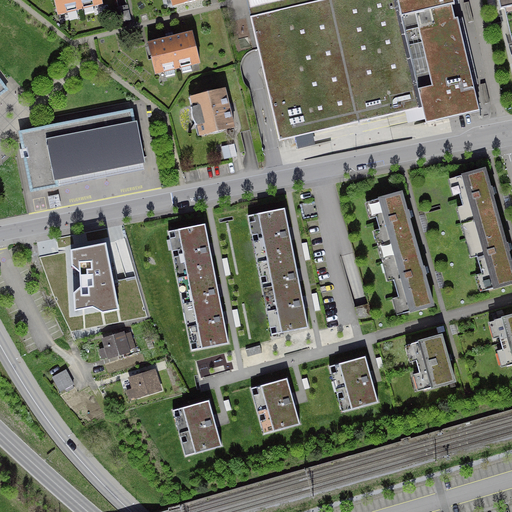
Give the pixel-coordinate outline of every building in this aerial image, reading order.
[(101,5),(99,0),(52,0),(57,16),(66,13),(67,18),(76,16),(75,11),(83,9),(84,14),(93,12),(92,7),(101,5)] [(244,0),(249,18),(324,0),(244,0)] [(400,18),(396,0),(324,0),(249,18),(258,57),(278,142),(337,128),(422,108),(400,18)] [(453,0),(396,0),(400,18),(455,5),(454,3),(453,0)] [(511,64),(511,0),(497,0),(499,10),(503,9),(511,47),(511,56),(510,56),(511,64)] [(473,83),(455,5),(400,18),(422,108),(425,125),(480,112),(473,83)] [(199,64),(191,33),(147,44),(154,75),(164,72),(165,77),(174,75),(173,70),(180,68),(181,73),(190,71),(189,66),(199,64)] [(230,116),(227,104),(223,90),(190,98),(192,108),(190,109),(191,118),(194,127),(197,126),(199,136),(233,128),(230,116)] [(55,180),(143,163),(135,123),(133,123),(130,111),(19,133),(30,191),(56,186),(55,180)] [(484,170),(454,178),(466,221),(478,218),(498,287),(511,283),(511,270),(507,251),(508,251),(507,248),(506,245),(505,245),(491,195),(492,195),(491,192),(490,189),(489,189),(484,170)] [(423,268),(422,268),(408,219),(409,218),(408,215),(407,212),(406,212),(401,193),(370,202),(402,314),(432,306),(423,275),(425,275),(424,271),(423,268)] [(49,209),(60,207),(57,195),(47,197),(49,209)] [(302,302),(295,269),(288,229),(284,209),(253,215),(276,334),(307,328),(302,302)] [(228,344),(222,318),(216,285),(208,245),(204,225),(173,231),(196,350),(228,344)] [(130,302),(129,299),(125,287),(112,291),(108,281),(99,283),(98,280),(86,284),(87,287),(76,290),(81,306),(113,297),(116,306),(130,302)] [(511,364),(511,315),(494,321),(506,367),(511,364)] [(117,333),(113,334),(114,338),(103,341),(108,357),(126,351),(126,350),(133,348),(129,333),(122,336),(121,335),(117,336),(117,333)] [(440,336),(410,344),(423,390),(453,382),(447,362),(446,356),(440,336)] [(247,356),(261,352),(259,345),(245,349),(247,356)] [(334,365),(347,411),(377,403),(364,357),(334,365)] [(59,392),(72,385),(65,371),(52,378),(59,392)] [(153,372),(129,379),(135,397),(158,390),(153,372)] [(255,387),(268,433),(299,425),(286,379),(255,387)] [(177,409),(190,455),(221,446),(208,401),(177,409)]
